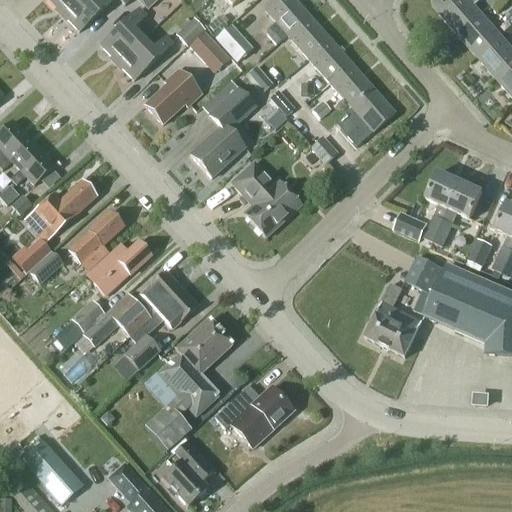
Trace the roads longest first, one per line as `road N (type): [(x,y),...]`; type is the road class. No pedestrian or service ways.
road 1 (tertiary): [(254,302),(0,24)]
road 2 (residential): [(254,302),(451,108)]
road 3 (residential): [(367,411),(341,443),(236,511)]
road 4 (tertiary): [(367,411),(325,380),(254,302)]
road 5 (tertiary): [(511,431),(415,425),(367,411)]
road 6 (residential): [(451,108),(365,8)]
